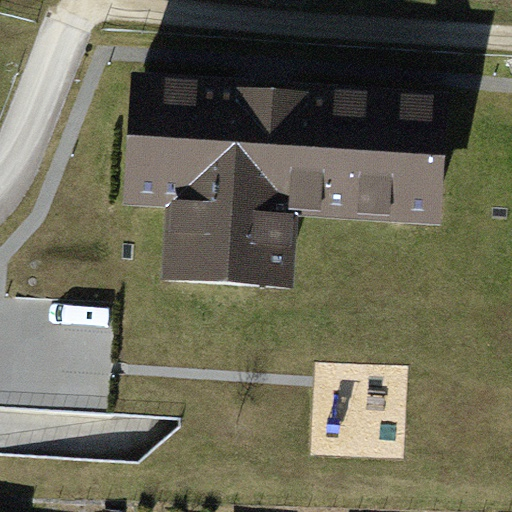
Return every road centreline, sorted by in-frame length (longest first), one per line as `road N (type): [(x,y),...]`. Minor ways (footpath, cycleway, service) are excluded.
road 1 (track): [(74,0),(511,35)]
road 2 (residential): [(73,0),(0,196)]
